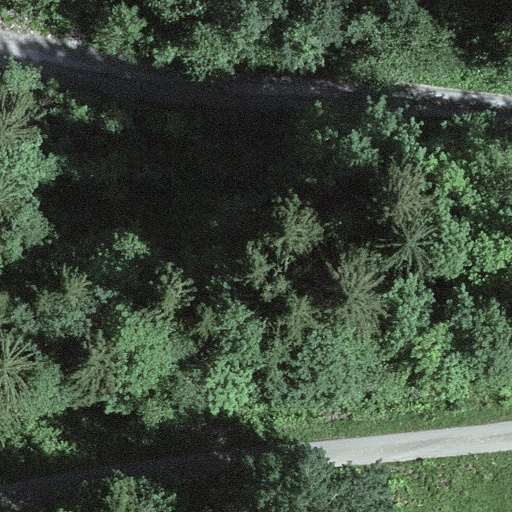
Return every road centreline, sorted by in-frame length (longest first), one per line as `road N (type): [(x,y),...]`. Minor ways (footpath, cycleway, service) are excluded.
road 1 (track): [(511,439),(236,467),(0,507)]
road 2 (track): [(0,59),(217,92),(511,118)]
